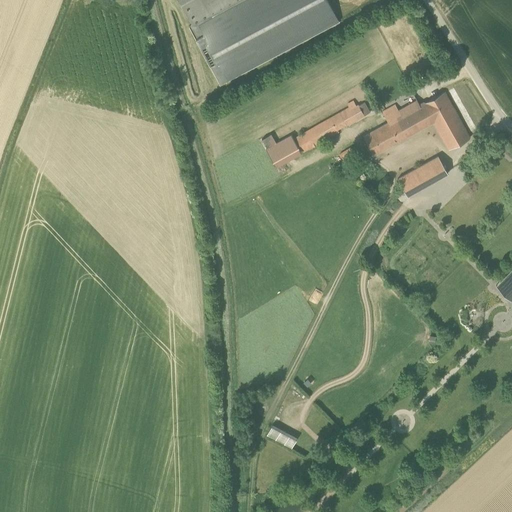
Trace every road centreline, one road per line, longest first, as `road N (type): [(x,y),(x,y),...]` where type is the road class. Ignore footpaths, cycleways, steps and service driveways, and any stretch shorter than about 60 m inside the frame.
road 1 (track): [(230,511),(218,255),(148,0)]
road 2 (track): [(248,511),(255,444),(385,200),(392,161),(441,147),(446,154),(506,121)]
road 3 (unclassified): [(511,127),(426,0)]
